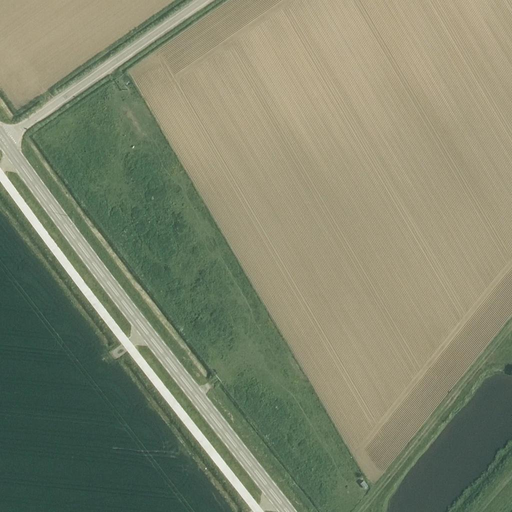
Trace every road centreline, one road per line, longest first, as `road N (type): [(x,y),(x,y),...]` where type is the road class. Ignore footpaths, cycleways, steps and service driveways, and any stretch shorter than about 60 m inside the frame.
road 1 (secondary): [(286,511),(2,143)]
road 2 (unclassified): [(2,143),(213,0)]
